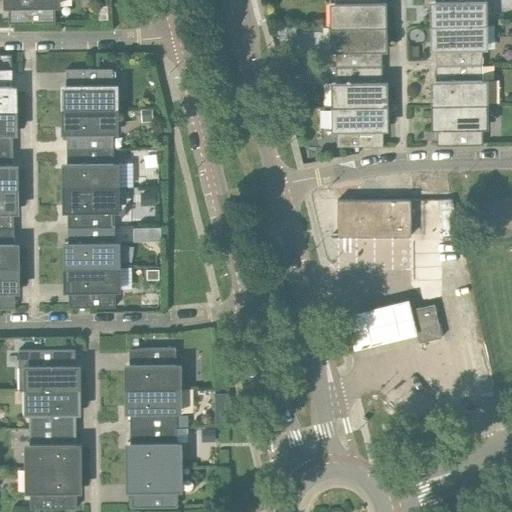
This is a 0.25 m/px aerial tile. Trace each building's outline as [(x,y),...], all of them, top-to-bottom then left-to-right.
[(54,0),(8,0),(9,24),(55,24),(54,0)] [(335,0),(336,28),(382,27),(381,0),(335,0)] [(481,0),(435,0),(436,26),(482,26),(481,0)] [(108,21),(107,6),(97,6),(97,22),(108,21)] [(482,26),(436,26),(436,65),(483,66),(482,26)] [(336,67),(383,66),(382,27),(336,28),(336,67)] [(483,66),(436,65),(437,106),(483,105),(483,66)] [(306,73),(306,66),(282,66),(283,74),(283,82),(303,81),(303,73),(306,73)] [(337,107),(345,107),(373,106),(383,106),(383,66),(336,67),(337,107)] [(66,69),(66,110),(113,109),(112,69),(66,69)] [(0,70),(0,110),(12,111),(12,70),(0,70)] [(483,105),(437,106),(437,145),(484,144),(483,105)] [(345,107),(337,107),(338,147),(384,146),(383,106),(373,106),(345,107)] [(113,109),(66,110),(67,149),(113,148),(113,109)] [(141,110),(142,121),(153,121),(152,109),(141,110)] [(12,111),(0,110),(0,149),(13,150),(12,111)] [(113,148),(67,149),(68,189),(114,188),(113,148)] [(13,150),(0,149),(0,189),(13,189),(13,150)] [(114,188),(68,189),(68,227),(115,227),(114,188)] [(13,189),(0,189),(0,229),(14,229),(13,189)] [(155,192),(141,192),(141,206),(156,206),(155,192)] [(459,235),(451,199),(441,201),(443,228),(442,228),(443,236),(459,235)] [(411,236),(411,200),(338,200),(338,236),(411,236)] [(115,227),(68,227),(69,267),(115,267),(115,227)] [(14,229),(0,229),(0,268),(14,268),(14,229)] [(115,267),(69,267),(69,308),(116,308),(115,267)] [(14,268),(0,268),(0,309),(15,309),(14,268)] [(159,270),(147,270),(147,280),(159,280),(159,270)] [(415,328),(407,295),(367,305),(345,311),(353,344),(376,338),(415,328)] [(422,343),(442,338),(434,305),(414,310),(422,343)] [(130,349),(130,389),(177,389),(176,348),(130,349)] [(30,390),(75,389),(75,350),(30,350),(30,390)] [(30,429),(76,429),(75,389),(30,390),(30,429)] [(177,389),(130,389),(131,428),(177,428),(177,389)] [(214,409),(228,409),(228,393),(214,393),(214,409)] [(177,428),(131,428),(131,467),(177,467),(177,428)] [(215,428),(202,428),(202,442),(215,442),(215,428)] [(30,468),(76,468),(76,429),(30,429),(30,468)] [(177,467),(131,467),(131,508),(178,507),(177,467)] [(77,508),(76,468),(30,468),(31,508),(77,508)]
